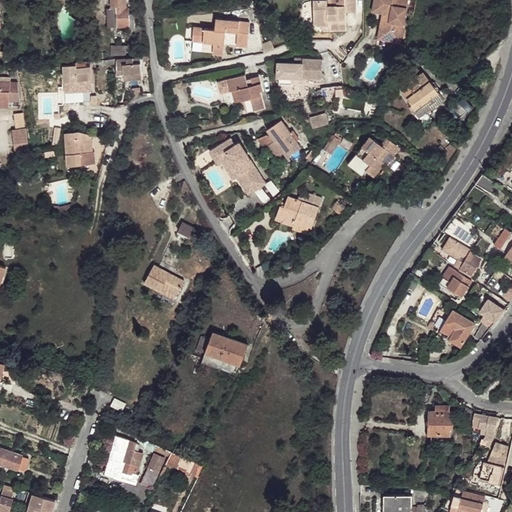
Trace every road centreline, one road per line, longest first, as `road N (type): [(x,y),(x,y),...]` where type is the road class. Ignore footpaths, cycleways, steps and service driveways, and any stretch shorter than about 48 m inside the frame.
road 1 (residential): [(331,251),(280,285),(259,285),(190,173),(159,99)]
road 2 (residential): [(157,76),(256,62),(304,46),(337,47),(351,62)]
road 3 (secondary): [(430,220),(384,282),(353,362)]
road 4 (secondary): [(511,80),(430,220)]
road 5 (secondary): [(353,362),(341,439),(344,511)]
road 6 (residential): [(95,207),(127,121),(159,99)]
